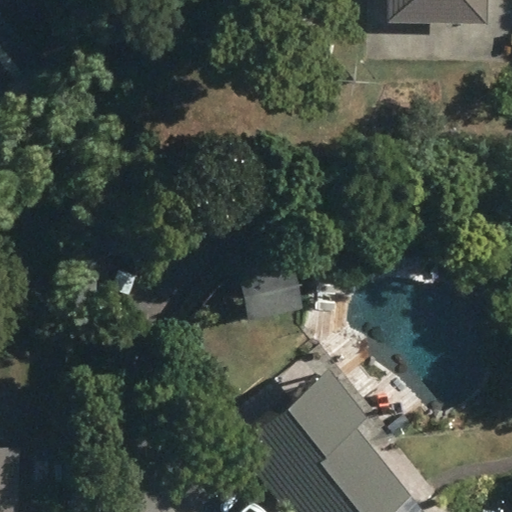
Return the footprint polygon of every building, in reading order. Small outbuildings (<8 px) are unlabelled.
[(386,0),(386,22),(483,23),(482,0),(386,0)] [(0,89),(34,58),(0,20),(0,89)] [(76,202),(71,330),(98,331),(101,260),(105,260),(105,254),(122,255),(124,204),(76,202)] [(222,262),(237,324),(298,309),(283,247),(222,262)] [(325,372),(233,446),(286,511),(416,511),(348,427),(361,417),(325,372)] [(0,511),(12,511),(13,449),(0,448),(0,511)]
